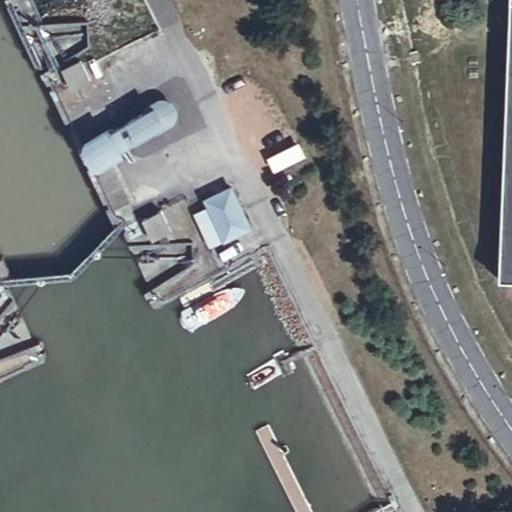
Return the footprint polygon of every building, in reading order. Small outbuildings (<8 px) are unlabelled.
[(48,27),(57,45),(74,37),(70,21),(48,27)] [(511,266),(511,23),(502,266),(511,266)] [(85,80),(69,87),(76,102),(91,95),(85,80)] [(115,114),(96,124),(95,124),(91,128),(90,131),(90,134),(90,139),(92,143),(94,146),(100,150),(104,150),(110,150),(130,139),(127,134),(112,142),(111,143),(110,143),(108,144),(106,144),(105,144),(104,143),(102,143),(101,141),(100,141),(99,140),(99,139),(99,137),(98,136),(98,135),(98,133),(98,132),(99,130),(100,129),(101,128),(102,127),(103,126),(121,116),(119,114),(115,114)] [(126,114),(123,115),(132,131),(134,130),(126,114)] [(121,116),(103,126),(102,127),(101,128),(100,129),(99,130),(98,132),(98,133),(98,135),(98,136),(99,137),(99,139),(99,140),(100,141),(101,141),(102,143),(104,143),(105,144),(106,144),(108,144),(110,143),(111,143),(112,142),(127,134),(132,131),(123,115),(121,116)] [(255,224),(234,179),(206,192),(209,200),(226,237),(255,224)] [(212,243),(226,237),(209,200),(195,206),(212,243)]
